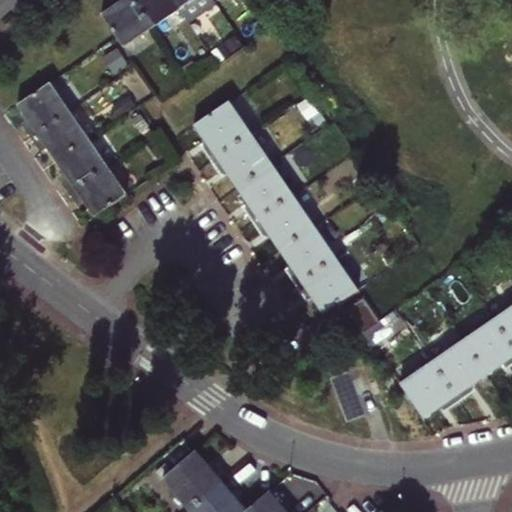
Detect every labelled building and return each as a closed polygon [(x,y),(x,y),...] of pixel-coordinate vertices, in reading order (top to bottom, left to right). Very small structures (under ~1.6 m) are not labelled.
[(153,30),(132,0),(119,0),(121,3),(103,16),(125,49),(153,30)] [(181,10),(173,0),(132,0),(153,30),(181,10)] [(217,5),(212,0),(173,0),(181,10),(190,24),(217,5)] [(31,139),(69,113),(50,86),(19,107),(32,127),(26,131),(31,139)] [(206,153),(212,163),(252,136),(229,103),(195,126),(210,149),(206,153)] [(43,143),(56,162),(88,140),(69,113),(31,139),(37,147),(43,143)] [(238,189),(272,166),(252,136),(212,163),(219,173),(224,169),(238,189)] [(88,140),(56,162),(69,181),(64,185),(69,194),(107,168),(88,140)] [(248,214),(255,224),(293,197),(272,166),(238,189),(252,211),(248,214)] [(126,196),(107,168),(69,194),(76,203),(82,199),(95,218),(126,196)] [(267,231),(281,251),(314,228),(293,197),(255,224),(262,235),(267,231)] [(297,286),(336,260),(314,228),(281,251),(295,272),(290,276),(297,286)] [(324,314),(358,292),(336,260),(297,286),(304,297),(310,294),(324,314)] [(348,310),(365,334),(380,324),(364,300),(348,310)] [(511,308),(495,321),(511,345),(511,308)] [(511,367),(511,365),(511,345),(495,321),(464,342),(487,376),(507,362),(511,367)] [(487,376),(464,342),(433,363),(460,402),(470,395),(467,390),(487,376)] [(401,386),(424,420),(447,404),(450,409),(460,402),(433,363),(401,386)] [(163,481),(187,511),(224,480),(214,467),(208,472),(194,455),(163,481)] [(187,511),(186,511),(240,511),(228,497),(234,492),(224,480),(187,511)] [(253,511),(292,511),(290,509),(286,511),(281,511),(270,498),(253,511)]
